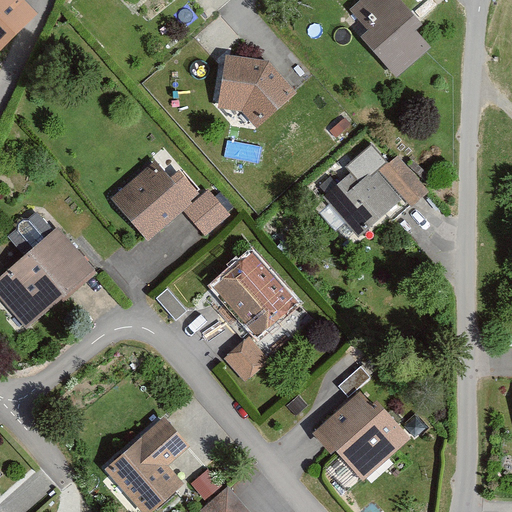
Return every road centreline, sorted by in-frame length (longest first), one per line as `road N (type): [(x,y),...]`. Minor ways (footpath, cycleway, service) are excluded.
road 1 (unclassified): [(478,0),(461,507)]
road 2 (residential): [(314,511),(143,321),(124,323),(9,409)]
